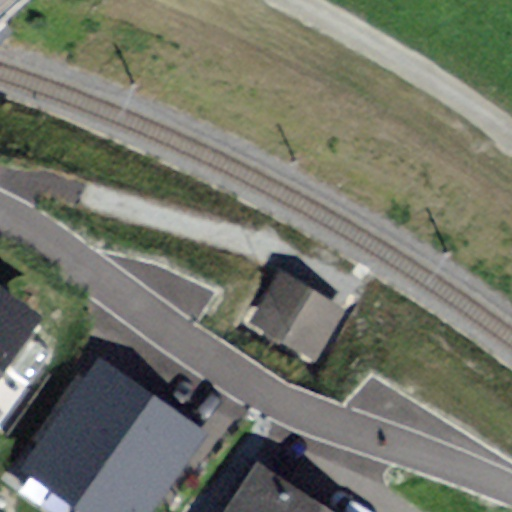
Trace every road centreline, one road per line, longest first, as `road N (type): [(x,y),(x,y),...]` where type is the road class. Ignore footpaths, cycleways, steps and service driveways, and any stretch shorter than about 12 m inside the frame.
road 1 (residential): [(511,490),(431,451),(311,426),(0,222)]
road 2 (track): [(280,0),(431,83),(511,139)]
